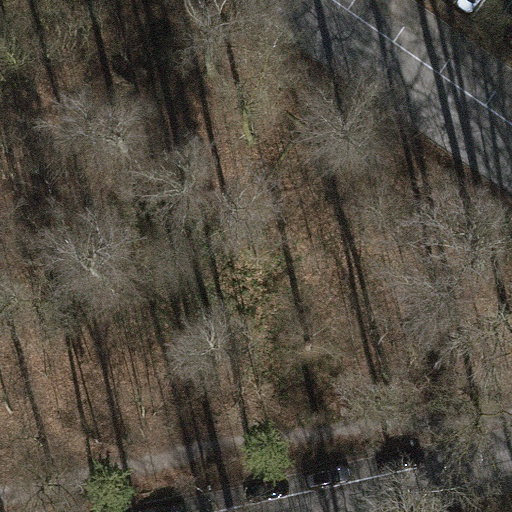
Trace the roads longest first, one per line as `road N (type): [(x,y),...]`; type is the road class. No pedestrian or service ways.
road 1 (unclassified): [(284,0),(511,159)]
road 2 (unclassified): [(266,511),(511,455)]
